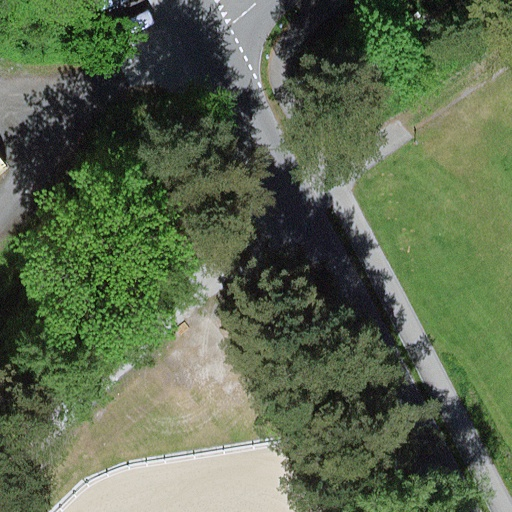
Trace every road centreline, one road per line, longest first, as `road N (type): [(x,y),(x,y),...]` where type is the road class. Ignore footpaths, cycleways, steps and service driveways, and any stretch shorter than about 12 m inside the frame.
road 1 (unclassified): [(180,0),(457,511)]
road 2 (track): [(0,470),(187,296),(291,213)]
road 3 (unknown): [(511,40),(291,213)]
road 4 (track): [(291,213),(511,46)]
